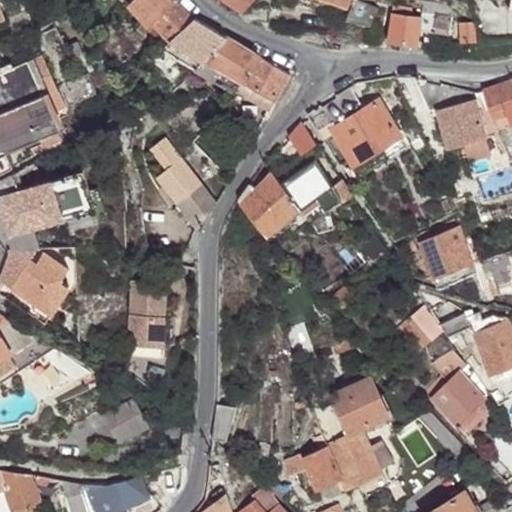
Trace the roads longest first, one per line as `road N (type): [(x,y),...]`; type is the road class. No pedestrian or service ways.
road 1 (residential): [(179,511),(203,461),(212,248),(225,204),(323,65)]
road 2 (residential): [(323,65),(511,66)]
road 3 (residential): [(323,65),(234,23),(209,0)]
